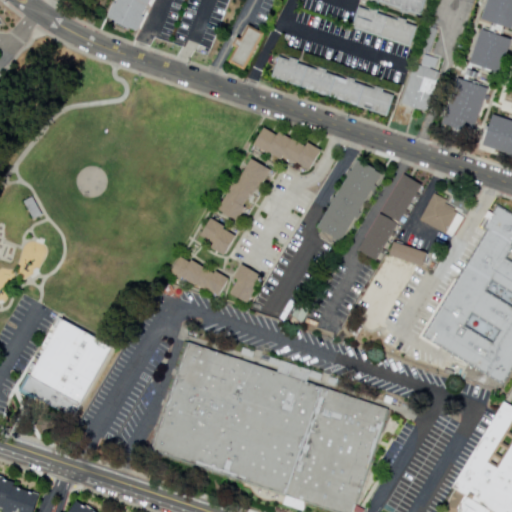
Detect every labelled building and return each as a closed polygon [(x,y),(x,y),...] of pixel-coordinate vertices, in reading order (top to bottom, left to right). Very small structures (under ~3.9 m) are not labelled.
[(153,0),(145,18),(147,19),(139,35),(108,20),(116,4),(117,5),(119,0),(153,0)] [(428,0),(423,17),(372,0),(428,0)] [(511,0),(511,30),(484,21),(491,0),(511,0)] [(381,12),(380,15),(401,21),(401,19),(410,22),(409,24),(420,28),(413,48),(354,29),(361,8),(372,12),(373,9),(381,12)] [(267,35),(247,72),(230,63),(238,49),(234,46),(239,37),(242,39),(249,25),(267,35)] [(430,27),(440,31),(432,55),(422,51),(430,27)] [(484,31),(511,40),(511,49),(503,75),(472,65),(484,31)] [(441,61),(438,70),(424,66),(427,56),(441,61)] [(293,59),(301,62),(300,65),(320,72),(322,69),(329,71),(328,74),(349,81),(350,78),(358,81),(357,84),(378,91),(379,88),(386,91),(385,93),(397,97),(390,118),(274,78),(281,58),(292,62),(293,59)] [(443,74),(429,113),(404,105),(417,66),(443,74)] [(491,91),(475,136),(444,125),(460,80),(491,91)] [(511,121),(511,155),(486,147),(496,116),(511,121)] [(281,134),(295,142),(295,141),(308,148),(310,144),(323,152),(312,172),(299,164),(298,166),(285,158),(283,161),(271,154),(270,155),(256,147),(266,130),(279,137),(281,134)] [(273,172),(265,186),(263,184),(255,197),(253,196),(245,208),(248,210),(239,223),(220,211),(243,173),(245,174),(254,161),(273,172)] [(384,176),(342,244),(319,230),(361,162),(384,176)] [(425,187),(402,225),(384,214),(406,176),(425,187)] [(449,202),(448,205),(458,211),(457,213),(460,214),(459,215),(466,219),(455,239),(422,221),(437,195),(449,202)] [(36,200),(46,218),(38,223),(27,205),(36,200)] [(511,213),(511,379),(507,388),(425,339),(489,233),(485,230),(500,206),(511,213)] [(379,263),(361,252),(383,216),(401,226),(379,263)] [(213,221),(226,229),(225,231),(238,239),(226,258),(213,250),(216,245),(203,237),(213,221)] [(425,269),(392,258),(396,244),(430,255),(425,269)] [(192,265),(193,262),(216,276),(218,273),(231,281),(220,299),(197,286),(196,288),(182,279),(181,280),(172,275),(182,259),(192,265)] [(244,266),(263,278),(255,291),(258,292),(249,306),(232,295),(240,282),(236,280),(244,266)] [(295,318),(302,304),(313,310),(305,324),(295,318)] [(63,321),(114,349),(75,420),(24,392),(63,321)] [(287,498),(152,452),(189,344),(324,389),(287,498)] [(324,389),(391,411),(357,511),(330,511),(287,498),(324,389)] [(511,511),(449,511),(449,510),(459,493),(455,490),(507,404),(511,407),(511,511)] [(0,506),(0,477),(16,483),(15,487),(41,495),(35,511),(4,511),(5,508),(0,506)] [(71,511),(78,501),(95,511),(71,511)]
